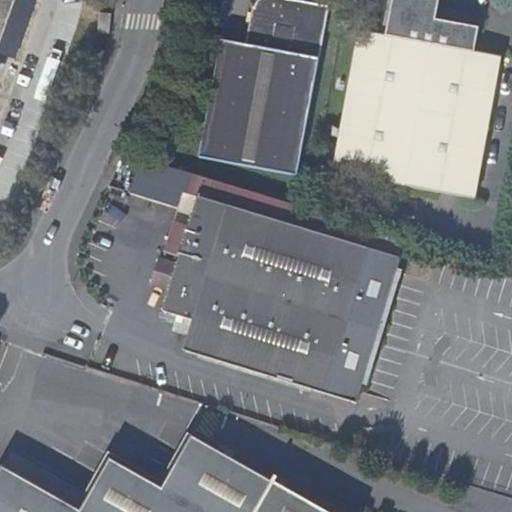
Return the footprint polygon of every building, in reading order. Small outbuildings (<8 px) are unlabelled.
[(0,0),(0,36),(12,0),(0,0)] [(328,6),(294,0),(257,0),(256,2),(253,6),(245,43),(221,39),(198,158),(296,176),(328,6)] [(390,0),(384,33),(358,29),(332,172),(472,198),(499,55),(472,50),(475,27),(437,20),(439,0),(390,0)] [(96,23),(109,22),(109,2),(97,2),(96,23)] [(307,211),(140,159),(134,179),(198,198),(177,266),(169,293),(163,313),(178,318),(173,332),(189,337),(184,353),(328,396),(377,232),(307,211)] [(169,293),(177,266),(159,260),(151,287),(169,293)] [(311,511),(276,491),(278,487),(275,484),(272,489),(192,444),(161,496),(110,466),(82,511),(68,511),(0,474),(0,511),(311,511)]
